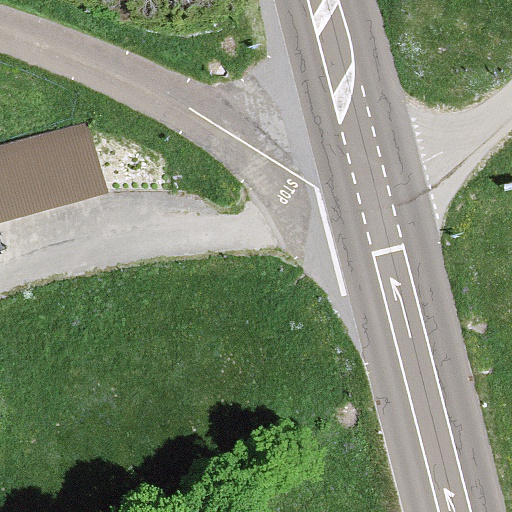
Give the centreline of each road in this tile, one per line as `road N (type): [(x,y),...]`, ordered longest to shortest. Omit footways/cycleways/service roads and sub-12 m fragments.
road 1 (residential): [(0,28),(123,72),(298,174),(368,187)]
road 2 (primary): [(451,511),(368,187)]
road 3 (primary): [(368,187),(321,0)]
road 4 (unclassified): [(368,187),(425,161),(511,102)]
